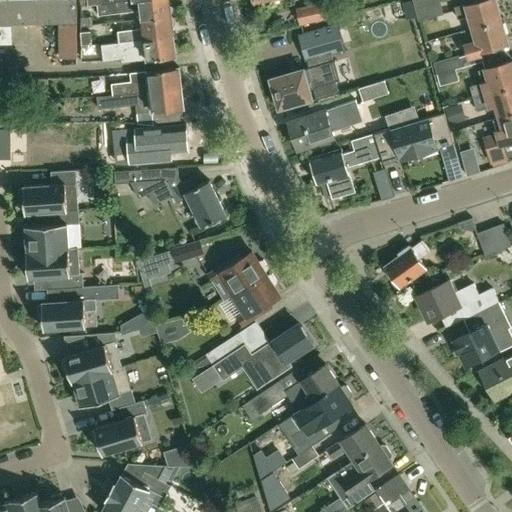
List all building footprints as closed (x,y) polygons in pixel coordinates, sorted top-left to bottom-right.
[(77,22),(76,0),(0,0),(0,44),(12,44),(11,24),(44,23),(45,39),(63,38),(64,58),(77,58),(76,22),(77,22)] [(171,16),(169,0),(137,0),(108,3),(99,4),(100,15),(141,10),(142,19),(171,16)] [(471,16),(474,29),(501,21),(495,0),(487,0),(468,6),(467,4),(455,7),(459,20),(471,16)] [(440,1),(415,8),(418,20),(444,14),(440,1)] [(331,17),(327,2),(296,9),(300,25),(331,17)] [(174,36),(171,16),(142,19),(143,29),(119,32),(120,42),(174,36)] [(508,44),(501,21),(474,29),(478,42),(466,46),(469,55),(459,58),(462,67),(484,61),(481,52),(508,44)] [(307,68),(271,79),(279,108),(323,95),(342,90),(337,75),(333,60),(330,61),(328,55),(345,50),(337,23),(297,35),(305,62),(309,61),(311,67),(307,68)] [(92,45),(91,32),(80,33),(81,45),(92,45)] [(176,57),(174,36),(120,42),(101,45),(103,61),(122,59),(123,63),(176,57)] [(455,69),(462,67),(459,58),(458,56),(434,63),(437,74),(455,69)] [(511,61),(486,69),(480,71),(484,83),(471,87),(475,100),(511,88),(511,61)] [(182,87),(179,68),(132,73),(133,82),(112,85),(113,95),(182,87)] [(440,86),(459,80),(455,69),(437,74),(440,86)] [(389,93),(385,81),(359,89),(363,101),(389,93)] [(179,107),(184,107),(182,87),(113,95),(96,97),(97,102),(99,106),(104,105),(105,108),(135,104),(137,113),(152,111),(154,124),(181,121),(179,107)] [(511,114),(511,88),(475,100),(476,105),(483,103),(486,110),(497,106),(501,118),(511,114)] [(326,110),(325,108),(306,114),(307,116),(288,122),(296,150),(335,137),(333,131),(362,121),(355,100),(326,110)] [(458,105),(446,108),(450,124),(462,120),(458,105)] [(454,144),(449,125),(445,112),(392,128),(394,136),(392,137),(399,160),(454,144)] [(503,144),(511,141),(511,114),(501,118),(504,130),(498,132),(499,135),(486,139),(493,162),(507,158),(503,144)] [(155,149),(155,154),(188,151),(185,125),(153,128),(153,134),(128,137),(129,151),(155,149)] [(11,150),(11,129),(0,128),(0,159),(1,159),(1,150),(11,150)] [(355,191),(348,167),(382,157),(384,165),(399,160),(392,137),(394,136),(392,128),(352,140),(355,150),(344,154),(342,149),(311,158),(319,183),(327,181),(332,198),(355,191)] [(418,169),(443,164),(440,150),(415,156),(418,169)] [(481,171),(478,160),(464,163),(468,175),(481,171)] [(227,216),(209,180),(197,186),(192,177),(182,182),(179,178),(178,167),(130,170),(130,182),(131,182),(139,198),(149,193),(154,204),(173,195),(176,203),(188,197),(201,224),(210,220),(211,223),(227,216)] [(67,210),(78,209),(76,169),(51,171),(52,184),(23,186),(23,189),(19,189),(20,199),(24,199),(25,213),(54,211),(67,210)] [(394,196),(390,184),(379,188),(382,199),(394,196)] [(67,224),(79,223),(78,209),(67,210),(54,211),(55,224),(26,225),(27,238),(25,238),(26,249),(27,248),(27,250),(26,250),(26,251),(68,248),(67,224)] [(470,219),(456,224),(457,229),(469,232),(474,229),(470,219)] [(511,246),(511,245),(504,223),(490,228),(499,251),(508,248),(511,246)] [(499,251),(490,228),(477,233),(486,256),(499,251)] [(399,284),(400,286),(426,267),(419,258),(431,250),(423,239),(412,247),(409,244),(398,252),(400,255),(386,266),(391,274),(390,277),(395,284),(399,284)] [(203,253),(199,241),(173,249),(176,260),(177,261),(203,253)] [(79,273),(78,247),(68,248),(26,251),(27,264),(23,264),(24,275),(28,275),(28,277),(58,275),(59,288),(71,287),(83,286),(82,272),(79,273)] [(173,249),(137,260),(143,279),(171,271),(169,262),(176,260),(173,249)] [(233,295),(266,273),(266,272),(269,268),(263,260),(258,261),(252,251),(242,258),(239,254),(208,274),(225,301),(233,295)] [(281,296),(274,286),(278,281),(272,273),(267,274),(266,273),(233,295),(245,312),(237,317),(242,325),(273,306),(270,302),(281,296)] [(428,320),(458,305),(464,319),(477,313),(477,312),(486,308),(485,308),(499,301),(492,287),(479,293),(473,283),(454,292),(448,280),(417,295),(428,320)] [(100,285),(83,286),(71,287),(72,299),(42,302),(42,305),(38,305),(39,317),(43,316),(44,329),(86,326),(85,310),(96,310),(96,300),(101,299),(100,285)] [(492,336),(511,327),(499,301),(485,308),(486,308),(477,312),(477,313),(484,326),(455,340),(455,341),(451,342),(457,354),(460,352),(466,364),(498,349),(492,336)] [(135,317),(126,322),(129,333),(139,330),(135,317)] [(188,326),(182,318),(156,325),(161,344),(179,339),(188,333),(184,328),(188,326)] [(312,342),(298,322),(274,339),(258,349),(272,370),(312,342)] [(122,367),(115,342),(117,341),(114,332),(90,334),(94,347),(64,356),(65,358),(61,360),(65,370),(68,369),(72,382),(74,382),(73,381),(113,369),(113,370),(122,367)] [(213,365),(246,343),(238,333),(206,355),(213,365)] [(253,353),(246,343),(213,365),(220,375),(253,353)] [(496,398),(511,389),(511,355),(482,372),(496,398)] [(300,409),(339,383),(325,362),(301,379),(302,380),(287,389),(293,397),(300,409)] [(120,392),(113,370),(113,369),(73,381),(74,382),(74,383),(73,384),(76,393),(77,393),(81,406),(108,397),(112,409),(120,407),(135,402),(131,389),(120,392)] [(286,395),(277,382),(250,400),(251,400),(243,405),(251,417),(258,412),(260,413),(286,395)] [(339,383),(300,409),(313,428),(316,426),(321,434),(345,418),(340,411),(352,403),(349,397),(351,396),(352,393),(347,385),(344,385),(341,386),(339,383)] [(145,414),(147,413),(143,400),(135,402),(120,407),(124,419),(95,428),(95,430),(91,431),(95,442),(98,441),(102,454),(152,439),(145,414)] [(405,411),(396,417),(410,438),(419,432),(405,411)] [(379,442),(365,422),(341,438),(342,439),(327,449),(333,457),(347,448),(355,459),(379,442)] [(324,458),(310,433),(288,446),(302,470),(324,458)] [(392,463),(390,459),(392,458),(392,454),(386,445),(382,445),(381,445),(379,442),(355,459),(335,472),(348,491),(368,478),(369,479),(392,463)] [(286,462),(278,450),(262,461),(270,473),(286,462)] [(160,505),(171,485),(145,471),(139,482),(122,473),(116,484),(114,483),(105,499),(108,500),(102,511),(104,511),(166,511),(167,511),(163,508),(163,507),(160,505)] [(409,488),(399,472),(375,488),(386,504),(394,499),(393,498),(409,488)] [(16,511),(42,511),(40,504),(41,503),(37,492),(11,499),(12,501),(13,500),(16,511)] [(340,511),(351,506),(344,495),(318,511),(340,511)] [(425,511),(414,495),(405,500),(413,511),(425,511)] [(69,511),(65,496),(41,503),(40,504),(42,511),(69,511)] [(261,511),(256,497),(236,504),(238,511),(261,511)] [(16,511),(13,500),(12,501),(1,504),(0,501),(0,511),(16,511)]
